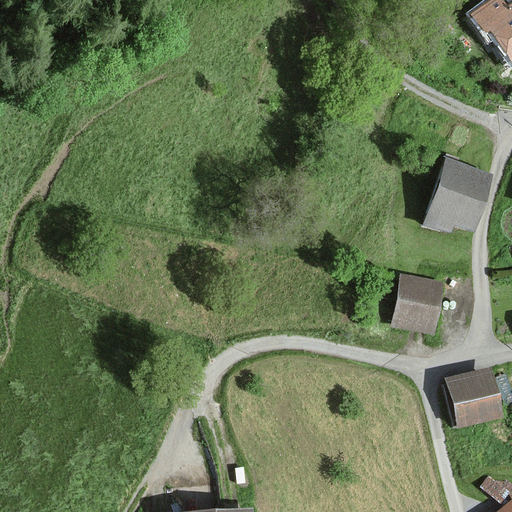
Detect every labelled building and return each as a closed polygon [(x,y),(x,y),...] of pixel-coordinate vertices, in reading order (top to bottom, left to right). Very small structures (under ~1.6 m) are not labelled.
[(511,67),(511,4),(497,15),(489,4),(465,21),(479,41),(485,37),(509,70),(511,67)] [(485,175),(436,161),(416,227),(445,236),(448,227),(468,233),(485,175)] [(436,284),(393,278),(386,330),(429,336),(436,284)] [(496,419),(486,372),(440,381),(450,429),(496,419)] [(511,511),(511,503),(510,501),(495,511),(511,511)]
